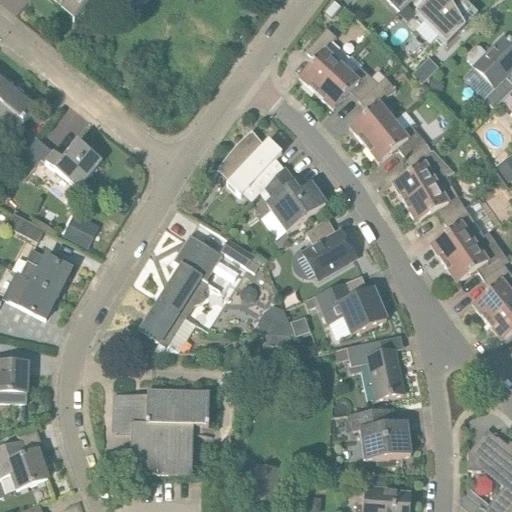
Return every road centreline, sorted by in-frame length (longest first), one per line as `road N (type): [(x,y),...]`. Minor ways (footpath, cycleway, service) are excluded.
road 1 (residential): [(104,511),(69,411),(68,377),(83,332),(179,168)]
road 2 (residential): [(451,336),(264,48)]
road 3 (residential): [(179,168),(0,25)]
road 4 (residential): [(441,511),(451,336)]
road 5 (residential): [(179,168),(264,48)]
